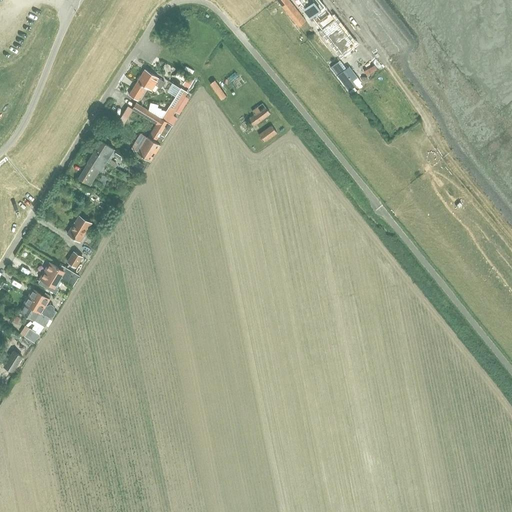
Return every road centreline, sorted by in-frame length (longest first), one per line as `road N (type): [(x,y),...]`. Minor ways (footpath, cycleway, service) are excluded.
road 1 (unclassified): [(511,372),(208,4)]
road 2 (residential): [(0,268),(155,18),(181,0)]
road 3 (unclassified): [(0,153),(25,120),(78,0)]
